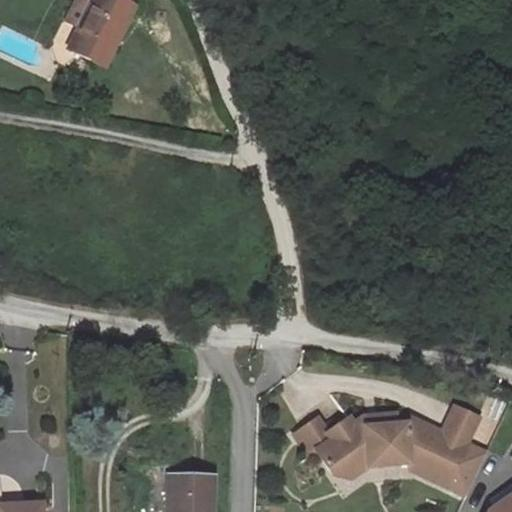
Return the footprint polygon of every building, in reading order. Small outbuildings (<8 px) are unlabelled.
[(67,50),(102,67),(132,7),(128,5),(118,0),(91,0),(85,14),(67,50)] [(72,0),(69,7),(85,14),(91,0),(72,0)] [(452,407),(440,433),(454,439),(447,453),(458,459),(477,418),(452,407)] [(352,426),(366,467),(407,464),(407,469),(445,487),(458,459),(447,453),(454,439),(440,433),(408,418),(403,428),(396,425),(395,415),(375,417),(376,427),(362,428),(352,426)] [(362,418),(352,426),(362,428),(376,427),(375,417),(362,418)] [(366,467),(352,426),(347,420),(326,435),(316,421),(300,433),(307,442),(300,447),(308,459),(315,453),(332,477),(358,457),(366,467)] [(300,433),(293,438),(300,447),(307,442),(300,433)] [(358,457),(332,477),(349,480),(366,467),(358,457)] [(210,511),(212,478),(167,477),(166,511),(210,511)] [(1,494),(0,493),(0,511),(39,511),(39,504),(2,506),(1,494)] [(511,511),(511,494),(486,511),(511,511)]
